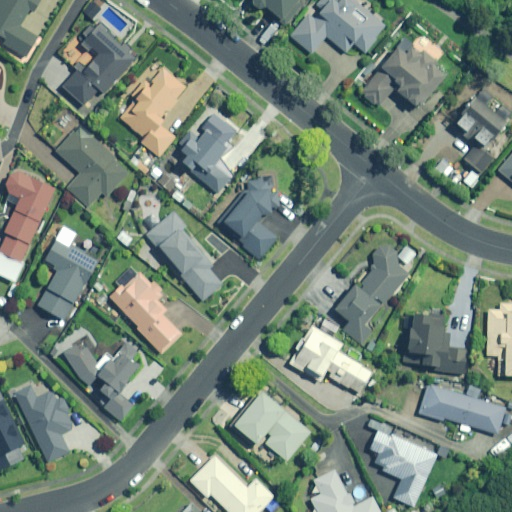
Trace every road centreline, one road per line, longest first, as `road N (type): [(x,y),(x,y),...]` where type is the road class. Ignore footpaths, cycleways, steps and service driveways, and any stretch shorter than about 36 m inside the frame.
road 1 (residential): [(29,511),(123,475),(376,170)]
road 2 (residential): [(164,0),(376,170)]
road 3 (residential): [(376,170),(457,230),(511,250)]
